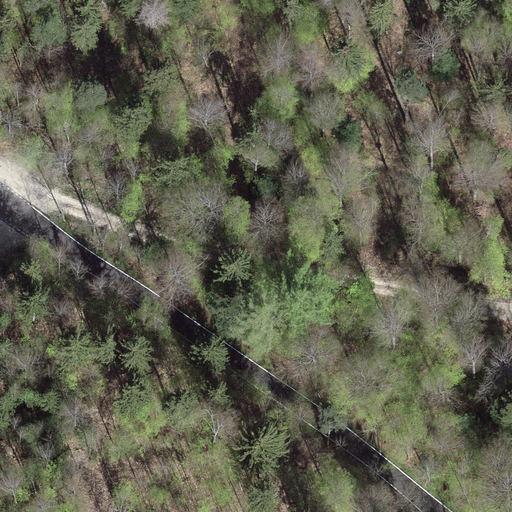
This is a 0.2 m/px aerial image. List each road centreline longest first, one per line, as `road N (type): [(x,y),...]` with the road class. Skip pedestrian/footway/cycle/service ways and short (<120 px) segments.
road 1 (tertiary): [(428,511),(191,329),(0,200)]
road 2 (track): [(511,306),(282,267),(72,207),(21,214)]
